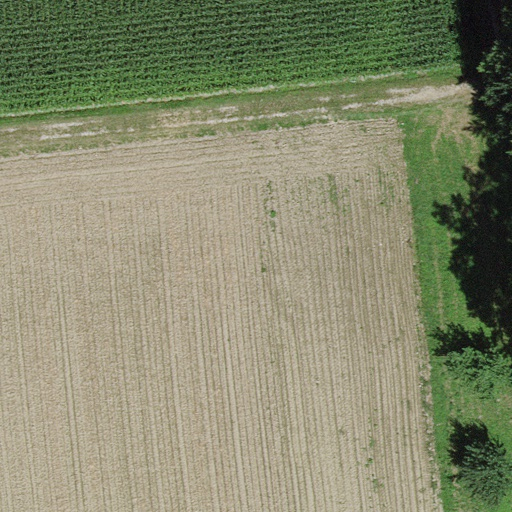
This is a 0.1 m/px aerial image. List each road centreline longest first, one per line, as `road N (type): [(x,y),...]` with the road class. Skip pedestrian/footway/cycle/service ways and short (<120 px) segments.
road 1 (track): [(494,91),(0,140)]
road 2 (track): [(473,0),(511,148)]
